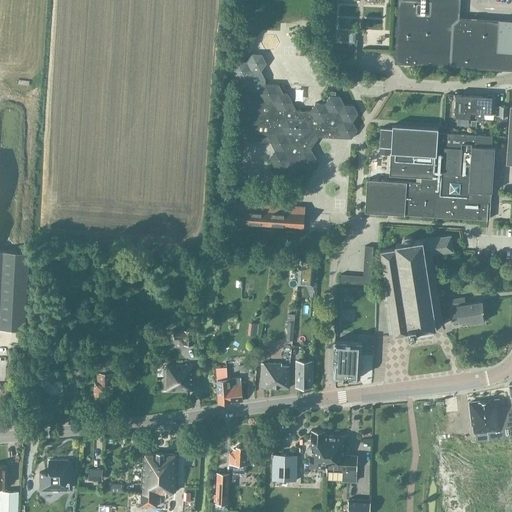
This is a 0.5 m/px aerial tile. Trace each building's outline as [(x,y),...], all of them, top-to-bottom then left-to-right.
[(395,61),(395,63),(457,67),(511,69),(511,20),(460,17),(460,0),(398,0),(397,16),(395,61)] [(24,71),(31,71),(32,46),(25,46),(24,71)] [(243,123),(243,128),(249,141),(272,142),(275,150),(270,158),(274,167),(284,167),(288,176),(298,176),(303,169),(313,169),(318,161),(311,148),(319,137),(352,138),(358,131),(354,121),(358,114),(354,105),(344,105),(341,96),(331,95),(327,103),(315,103),(311,111),(296,110),(288,93),(284,93),(279,84),(265,83),(266,79),(262,71),(267,63),(262,54),(252,53),(247,61),(237,61),(231,69),(236,78),(241,78),(245,85),(245,90),(240,99),(245,108),(239,116),(243,123)] [(455,118),(465,118),(470,118),(470,112),(477,112),(478,96),(456,94),(456,95),(456,96),(455,116),(455,118)] [(477,121),(484,121),(484,113),(495,113),(495,98),(493,95),(489,94),(487,96),(478,96),(477,112),(477,121)] [(499,115),(508,116),(508,106),(499,105),(499,115)] [(367,178),(365,210),(458,217),(459,200),(489,202),(489,192),(492,192),(495,147),(492,147),(493,136),(438,132),(438,127),(393,124),(393,128),(381,127),(379,146),(391,146),(389,174),(421,176),(421,181),(367,178)] [(231,180),(233,185),(239,185),(242,180),(240,175),(234,175),(231,180)] [(458,217),(487,219),(489,202),(459,200),(458,217)] [(237,223),(304,227),(305,206),(238,202),(237,223)] [(443,323),(432,253),(453,250),(451,235),(415,241),(414,239),(413,237),(412,236),(410,235),(408,235),(406,235),(405,236),(404,237),(403,239),(402,241),(402,242),(396,243),(397,246),(381,249),(386,281),(381,282),(383,295),(388,294),(394,335),(437,328),(436,324),(443,323)] [(362,253),(369,254),(370,247),(364,246),(362,253)] [(298,279),(298,285),(305,285),(310,296),(315,296),(317,281),(314,280),(316,258),(300,257),(298,279)] [(466,304),(465,298),(453,300),(454,307),(458,306),(459,311),(452,312),(454,323),(461,322),(461,323),(468,322),(469,324),(486,321),(482,301),(466,304)] [(186,337),(186,345),(193,345),(193,331),(174,331),(174,337),(186,337)] [(94,396),(113,397),(115,336),(99,336),(98,381),(94,381),(94,396)] [(335,340),(333,376),(360,378),(362,342),(335,340)] [(304,386),(311,386),(311,378),(313,378),(313,370),(313,361),(297,361),(297,369),(296,386),(299,386),(299,387),(304,387),(304,386)] [(262,388),(290,388),(290,365),(282,365),(282,363),(262,363),(262,388)] [(249,364),(235,364),(235,373),(249,373),(249,364)] [(164,378),(164,390),(194,389),(194,365),(166,365),(166,378),(164,378)] [(227,366),(217,367),(218,379),(217,379),(219,403),(223,403),(230,402),(243,401),(241,377),(228,378),(227,366)] [(479,432),(480,440),(511,437),(511,393),(511,394),(511,395),(511,405),(501,406),(500,399),(469,402),(472,425),(473,424),(474,433),(479,432)] [(310,466),(327,467),(329,435),(324,434),(324,430),(312,430),(311,446),(309,446),(307,448),(307,451),(308,453),(311,454),(310,466)] [(327,467),(344,468),(357,469),(357,455),(345,454),(346,435),(329,435),(327,467)] [(229,473),(229,481),(232,481),(239,475),(239,474),(244,474),(245,464),(247,464),(248,449),(245,449),(245,447),(244,446),(243,444),(239,444),(238,446),(237,446),(237,449),(234,448),(234,452),(230,452),(230,461),(229,473)] [(142,492),(141,506),(157,506),(157,494),(166,494),(166,492),(175,492),(177,453),(144,452),(143,466),(142,466),(142,492)] [(273,479),(296,480),(297,454),(273,454),(273,479)] [(73,460),(49,460),(49,472),(40,472),(40,488),(70,488),(70,477),(73,477),(73,460)] [(0,488),(1,488),(0,509),(0,511),(18,511),(19,492),(5,491),(5,488),(6,488),(7,466),(0,465),(0,488)] [(89,466),(89,480),(99,480),(100,466),(89,466)] [(481,511),(485,472),(453,469),(449,511),(481,511)] [(217,472),(216,502),(228,503),(229,481),(229,473),(217,472)] [(108,492),(122,493),(123,484),(108,483),(108,492)] [(370,511),(371,500),(349,499),(348,511),(370,511)] [(68,500),(67,511),(74,511),(76,501),(68,500)]
